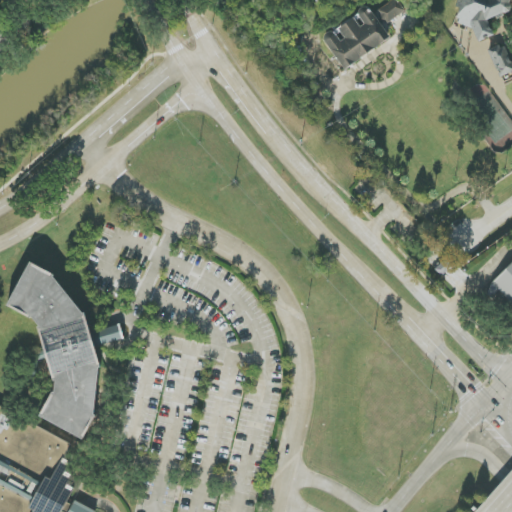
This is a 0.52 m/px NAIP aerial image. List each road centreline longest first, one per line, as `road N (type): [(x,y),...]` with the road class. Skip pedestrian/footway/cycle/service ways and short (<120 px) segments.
road 1 (residential): [(281,511),(306,362),(288,300),(241,254),(119,185),(79,147)]
road 2 (tertiary): [(156,20),(272,181),(405,322)]
road 3 (tertiary): [(0,244),(99,171),(196,84),(213,53)]
road 4 (tertiary): [(213,53),(180,61),(0,208)]
road 5 (tertiary): [(442,317),(287,150)]
road 6 (primary): [(484,404),(391,511)]
road 7 (tertiary): [(287,150),(213,53)]
